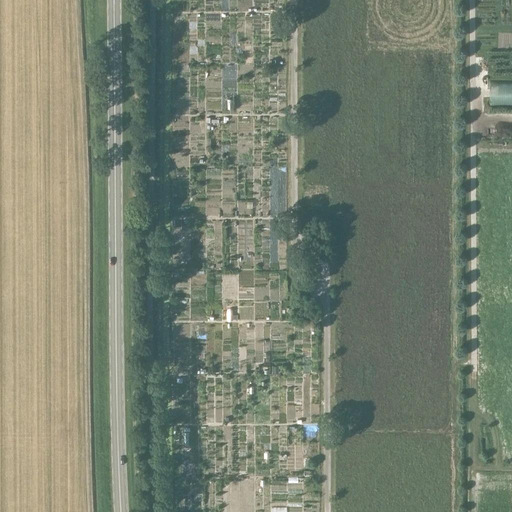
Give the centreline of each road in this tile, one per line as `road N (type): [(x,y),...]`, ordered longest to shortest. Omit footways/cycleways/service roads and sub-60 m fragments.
road 1 (primary): [(120,511),(113,0)]
road 2 (residential): [(316,0),(318,225)]
